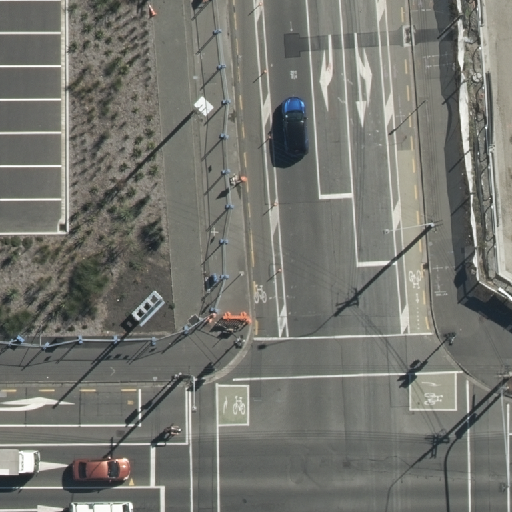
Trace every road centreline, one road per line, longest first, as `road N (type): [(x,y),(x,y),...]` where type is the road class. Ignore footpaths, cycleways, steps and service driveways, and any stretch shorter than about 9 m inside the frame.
road 1 (tertiary): [(342,506),(306,0)]
road 2 (primary): [(0,509),(342,506)]
road 3 (primary): [(342,506),(511,503)]
